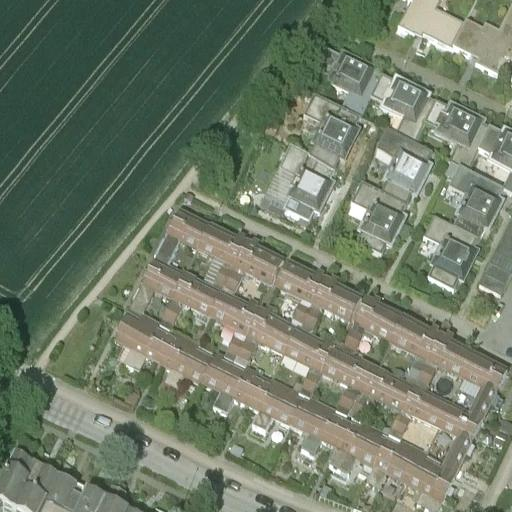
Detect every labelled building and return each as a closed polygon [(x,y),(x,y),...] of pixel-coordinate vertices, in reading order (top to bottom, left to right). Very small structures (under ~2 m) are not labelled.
[(431,0),(430,2),(455,14),(461,0),(431,0)] [(511,0),(480,0),(479,3),(493,10),(511,20),(511,0)] [(455,14),(430,2),(396,72),(448,97),(450,92),(463,68),(435,54),(455,14)] [(511,48),(497,78),(484,71),(481,77),(463,68),(450,92),(475,105),(472,110),(504,126),(506,121),(511,109),(511,48)] [(325,93),(313,116),(323,122),(321,126),(343,137),(336,152),(352,161),(357,163),(367,144),(379,120),(372,117),(375,111),(339,92),(336,98),(325,93)] [(379,120),(367,144),(377,149),(375,153),(397,165),(390,180),(410,191),(421,171),(433,147),(426,144),(429,138),(393,120),(390,126),(379,120)] [(305,200),(328,212),(334,201),(340,204),(356,173),(349,169),(352,161),(336,152),(310,139),(300,159),(315,167),(305,186),(309,189),(305,200)] [(433,147),(421,171),(431,176),(428,180),(451,192),(443,208),(455,214),(464,218),(474,199),(486,175),(479,172),(483,165),(446,147),(444,153),(433,147)] [(486,175),(474,199),(484,205),(482,209),(505,221),(498,236),(511,242),(511,182),(500,176),(498,181),(486,175)] [(378,237),(403,250),(408,239),(414,242),(430,211),(423,207),(427,199),(410,191),(390,180),(384,177),(375,197),(389,205),(379,225),(384,227),(378,237)] [(281,253),(307,266),(312,256),(318,258),(336,226),(328,222),(332,214),(328,212),(305,200),(288,191),(277,213),(292,220),(281,240),(286,242),(281,253)] [(449,274),(472,287),(478,275),(485,279),(502,248),(494,244),(498,236),(464,218),(455,214),(445,234),(460,241),(450,261),(454,264),(449,274)] [(352,289),(378,303),(383,292),(389,295),(407,263),(399,258),(403,250),(378,237),(359,228),(348,249),(363,257),(352,277),(357,279),(352,289)] [(207,266),(176,251),(170,264),(150,306),(163,313),(177,285),(194,293),(200,279),(207,266)] [(511,315),(511,257),(467,347),(490,359),(511,315)] [(424,324),(449,337),(454,326),(460,329),(476,299),(469,294),(472,287),(449,274),(430,265),(421,285),(435,292),(425,312),(430,314),(424,324)] [(244,284),(207,266),(200,279),(194,293),(221,307),(207,334),(217,339),(238,297),(244,284)] [(282,303),(244,284),(238,297),(217,339),(228,345),(242,317),(268,330),(275,316),(282,303)] [(322,322),(285,304),(279,318),(272,332),(299,346),(285,373),(293,377),(295,378),(315,336),(322,322)] [(144,318),(127,352),(139,359),(151,335),(169,344),(174,333),(180,321),(163,313),(150,306),(144,318)] [(211,351),(217,339),(207,334),(180,321),(174,333),(169,344),(157,368),(169,373),(180,350),(206,362),(211,351)] [(360,342),(322,322),(315,336),(295,378),(307,384),(320,356),(347,370),(354,355),(360,342)] [(228,345),(217,339),(211,351),(206,362),(233,375),(221,399),(231,405),(248,370),(254,358),(228,345)] [(399,361),(363,343),(357,356),(336,398),(349,405),(362,377),(385,389),(392,374),(399,361)] [(285,373),(254,358),(248,370),(231,405),(243,410),(255,386),(281,399),(287,389),(293,377),(285,373)] [(136,365),(123,359),(118,370),(111,383),(130,392),(122,407),(134,413),(141,398),(154,404),(160,391),(166,379),(154,373),(136,365)] [(136,365),(154,373),(157,368),(139,359),(136,365)] [(437,379),(399,361),(392,374),(385,389),(413,403),(400,430),(410,434),(430,393),(437,379)] [(295,378),(293,377),(287,389),(281,399),(307,412),(296,436),(306,442),(318,418),(323,407),(329,395),(307,384),(295,378)] [(154,404),(159,407),(165,394),(171,381),(166,379),(160,391),(154,404)] [(474,398),(437,379),(430,393),(410,434),(420,440),(434,413),(460,426),(467,411),(474,398)] [(211,400),(171,381),(165,394),(159,407),(168,411),(160,426),(174,433),(182,418),(198,427),(205,413),(211,401),(211,400)] [(336,398),(329,395),(323,407),(318,418),(345,431),(333,455),(344,461),(356,437),(361,426),(367,414),(349,405),(336,398)] [(505,414),(474,398),(467,411),(460,426),(476,434),(463,461),(478,469),(499,427),(505,414)] [(253,422),(211,401),(205,413),(198,427),(217,436),(210,451),(223,458),(230,443),(241,449),(247,435),(253,422)] [(400,430),(367,414),(361,426),(356,437),(360,439),(349,464),(360,469),(371,445),(398,458),(403,447),(410,434),(400,430)] [(252,437),(258,424),(253,422),(247,435),(241,449),(245,450),(252,437)] [(299,445),(258,424),(252,437),(245,450),(255,455),(248,470),(261,477),(268,462),(286,471),(292,457),(299,445)] [(420,440),(410,434),(403,447),(398,458),(385,482),(397,488),(409,464),(435,477),(441,465),(447,453),(420,440)] [(341,466),(299,445),(292,457),(286,471),(304,480),(297,495),(310,502),(317,487),(328,492),(335,478),(341,466)] [(463,461),(447,453),(441,465),(435,477),(451,485),(440,509),(444,511),(456,511),(472,481),(478,469),(463,461)] [(328,492),(333,494),(340,481),(346,468),(341,466),(335,478),(328,492)] [(370,511),(377,499),(383,487),(346,468),(340,481),(333,494),(326,509),(330,511),(347,511),(352,504),(367,511),(370,511)] [(417,511),(421,506),(383,487),(377,499),(370,511),(417,511)] [(31,511),(33,509),(9,497),(1,511),(31,511)]
